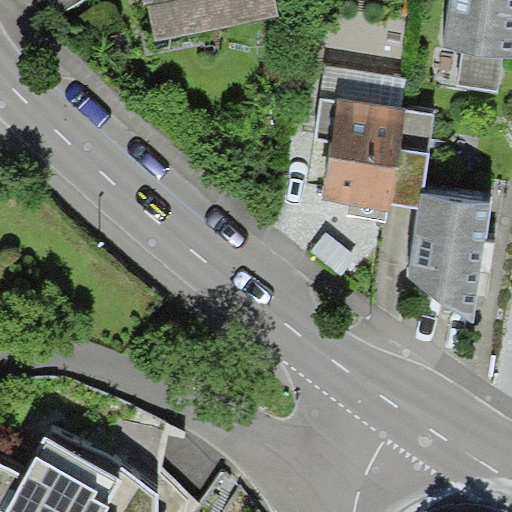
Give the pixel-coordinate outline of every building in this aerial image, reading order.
[(50,0),(59,13),(79,0),(50,0)] [(272,0),(144,0),(151,38),(275,17),(272,0)] [(511,0),(446,0),(442,36),(460,38),(454,81),(494,86),(500,46),(511,47),(511,0)] [(319,53),(303,127),(322,136),(317,184),(363,190),(409,196),(401,262),(470,307),(473,275),(482,188),(420,179),(430,106),(414,103),(377,95),(383,66),(319,53)] [(116,511),(0,450),(0,511),(116,511)]
